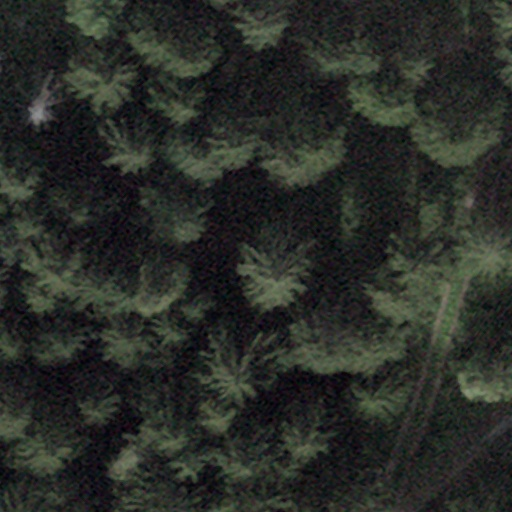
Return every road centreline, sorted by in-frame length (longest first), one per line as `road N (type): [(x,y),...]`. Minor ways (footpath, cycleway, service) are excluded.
road 1 (track): [(393,511),(481,191),(511,134)]
road 2 (track): [(511,421),(410,511)]
